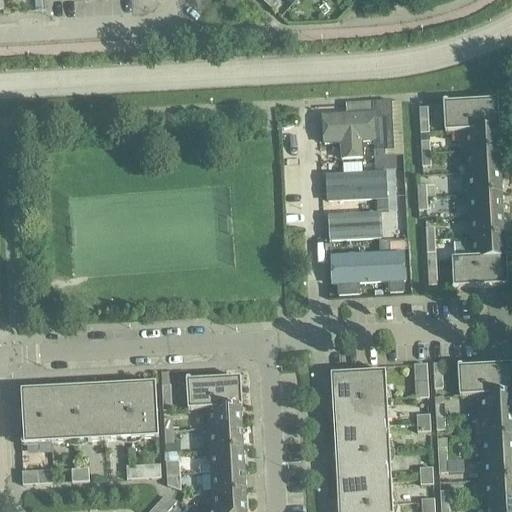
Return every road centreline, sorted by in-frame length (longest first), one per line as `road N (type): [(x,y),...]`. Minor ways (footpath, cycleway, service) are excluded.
road 1 (residential): [(0,358),(270,337)]
road 2 (residential): [(304,114),(316,335)]
road 3 (residential): [(0,31),(152,24),(173,0)]
road 4 (residential): [(278,511),(270,337)]
road 5 (residential): [(316,335),(489,331)]
